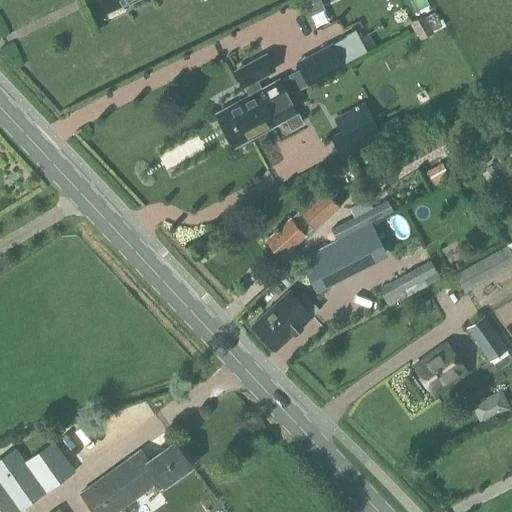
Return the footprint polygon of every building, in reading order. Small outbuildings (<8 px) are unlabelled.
[(94,0),(101,14),(122,5),(123,7),(140,0),(139,0),(94,0)] [(424,16),(413,22),(422,39),(433,33),(424,16)] [(346,35),(347,37),(332,45),(343,65),(367,52),(360,38),(355,30),(346,35)] [(319,81),(345,68),(343,65),(332,45),(307,58),(319,81)] [(286,76),(214,114),(232,148),(303,110),(286,76)] [(369,114),(330,135),(340,154),(379,133),(369,114)] [(25,178),(32,165),(16,157),(9,169),(25,178)] [(496,161),(486,168),(499,188),(509,181),(496,161)] [(442,165),(415,179),(424,194),(451,180),(442,165)] [(323,189),(299,211),(305,218),(314,228),(316,230),(341,208),(323,189)] [(332,231),(337,241),(352,235),(394,213),(386,202),(371,209),(367,201),(350,209),(353,219),(332,231)] [(223,220),(243,249),(263,236),(242,206),(223,220)] [(305,218),(297,227),(305,236),(314,228),(305,218)] [(290,219),(266,241),(281,258),(306,236),(305,236),(297,227),(290,219)] [(366,264),(352,235),(337,241),(300,260),(315,290),(366,264)] [(511,257),(507,248),(455,276),(464,293),(511,267),(511,257)] [(394,280),(360,298),(370,317),(405,298),(402,293),(420,283),(414,272),(395,282),(394,280)] [(276,351),(312,317),(320,310),(304,292),(303,294),(296,300),(289,293),(253,326),(275,350),(276,351)] [(484,317),(467,329),(490,363),(507,352),(484,317)] [(447,344),(415,367),(435,395),(467,373),(447,344)] [(102,406),(112,422),(129,411),(119,395),(102,406)] [(73,470),(64,456),(54,443),(33,458),(24,463),(46,494),(75,473),(73,470)] [(141,451),(81,494),(94,511),(117,511),(155,486),(159,492),(193,468),(175,443),(149,462),(141,451)] [(0,459),(0,511),(19,511),(46,494),(24,463),(16,452),(14,450),(0,459)]
